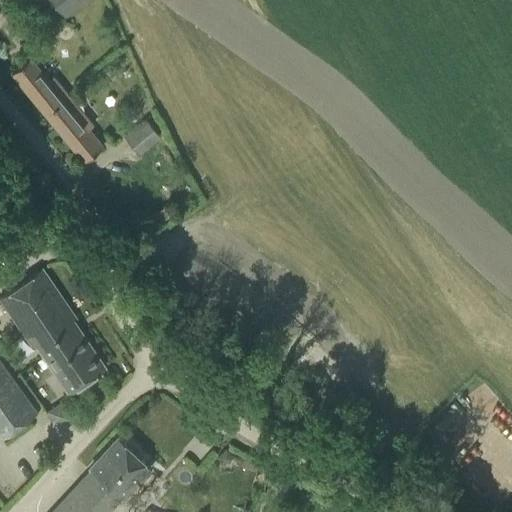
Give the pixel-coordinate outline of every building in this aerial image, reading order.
[(56,0),(54,2),(64,14),(81,0),(56,0)] [(102,145),(52,85),(56,82),(51,76),(48,79),(29,57),(10,72),(83,160),(102,145)] [(131,129),(124,134),(139,155),(160,137),(136,107),(122,118),(131,129)] [(104,366),(73,320),(76,318),(41,267),(0,295),(0,298),(33,347),(36,345),(67,391),(104,366)] [(0,435),(36,409),(0,359),(0,435)] [(90,468),(50,511),(104,511),(120,496),(122,497),(150,467),(117,436),(89,467),(90,468)] [(226,446),(217,455),(223,461),(229,461),(235,455),(226,446)]
